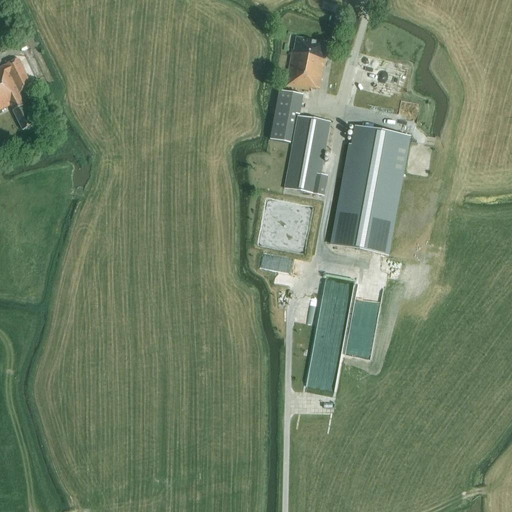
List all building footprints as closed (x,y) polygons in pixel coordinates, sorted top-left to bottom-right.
[(292,50),(285,87),(310,91),(310,89),(320,90),(325,59),(324,59),(327,43),(296,38),(294,50),(292,50)] [(32,87),(19,59),(0,67),(0,110),(11,105),(14,111),(13,111),(23,131),(34,126),(25,106),(24,106),(22,100),(19,93),(32,87)] [(280,91),(271,141),(290,144),(296,115),(299,116),(303,96),(280,91)] [(321,175),(330,123),(298,117),(285,189),(317,195),(325,196),(328,177),(321,175)] [(410,138),(355,127),(351,148),(350,148),(331,247),(388,258),(410,138)] [(263,267),(282,272),(285,259),(266,254),(263,267)] [(322,283),(341,285),(342,277),(323,275),(322,283)]
